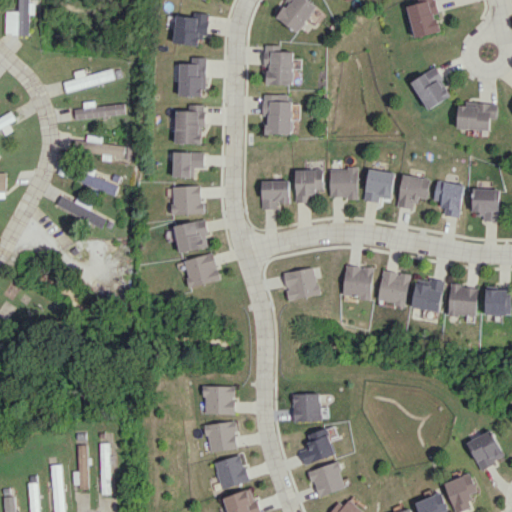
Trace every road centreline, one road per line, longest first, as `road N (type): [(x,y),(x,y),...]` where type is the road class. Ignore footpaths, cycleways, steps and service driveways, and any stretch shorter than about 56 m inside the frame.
road 1 (residential): [(292,511),(264,409),(264,297),(233,197),(234,59),(245,0)]
road 2 (residential): [(511,253),(354,235),(246,253)]
road 3 (residential): [(0,55),(30,83),(47,127),(41,182),(0,253)]
